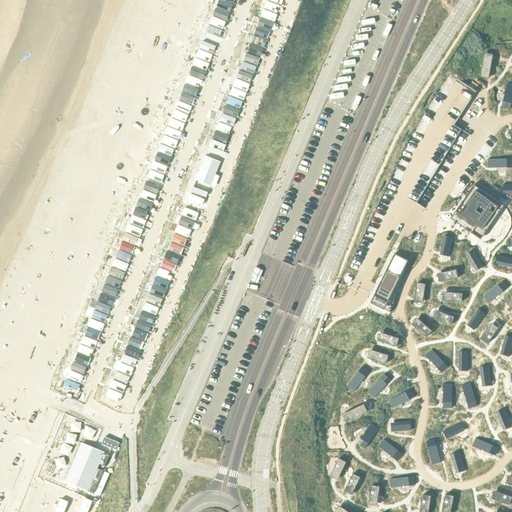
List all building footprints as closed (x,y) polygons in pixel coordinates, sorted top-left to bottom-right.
[(219,0),(212,23),(222,26),(221,29),(208,25),(206,31),(220,35),(225,19),(227,19),(232,0),(219,0)] [(256,72),(275,11),(262,8),(252,42),(249,42),(241,68),(256,72)] [(213,52),(216,45),(203,39),(200,46),(213,52)] [(489,79),(492,58),(484,56),(480,77),(489,79)] [(234,124),(252,73),(239,69),(230,95),(229,94),(220,119),(234,124)] [(185,73),(150,177),(164,182),(199,78),(185,73)] [(457,121),(476,91),(474,90),(459,81),(443,105),(443,115),(456,123),(457,121)] [(511,84),(507,84),(501,107),(510,109),(511,100),(511,84)] [(210,144),(224,149),(231,126),(217,121),(210,144)] [(218,167),(220,160),(205,155),(203,162),(218,167)] [(488,168),(511,167),(511,158),(488,159),(488,168)] [(146,181),(140,195),(153,200),(159,186),(146,181)] [(511,193),(511,184),(503,184),(503,193),(511,193)] [(189,199),(203,203),(207,191),(193,186),(189,199)] [(493,218),(501,207),(473,187),(467,196),(470,198),(459,214),(475,226),(473,229),(481,234),(493,218)] [(175,271),(197,211),(184,207),(175,232),(174,232),(161,266),(175,271)] [(448,257),(453,238),(444,236),(440,255),(448,257)] [(476,271),(484,267),(474,250),(466,254),(476,271)] [(384,310),(408,261),(395,254),(371,303),(384,310)] [(511,258),(498,255),(496,264),(511,267),(511,258)] [(106,273),(93,316),(107,320),(123,270),(111,266),(109,274),(106,273)] [(456,269),(440,273),(442,282),(458,278),(456,269)] [(155,277),(154,284),(167,287),(169,280),(155,277)] [(483,296),(489,303),(508,288),(502,281),(483,296)] [(425,284),(417,283),(414,299),(423,300),(425,284)] [(153,285),(150,291),(158,295),(161,289),(153,285)] [(462,293),(446,292),(445,301),(462,302),(462,293)] [(474,330),(485,314),(478,309),(466,325),(474,330)] [(454,317),(439,311),(436,319),(451,325),(454,317)] [(432,331),(420,320),(414,327),(426,338),(432,331)] [(82,342),(95,346),(101,328),(88,324),(82,342)] [(487,344),(497,331),(489,326),(480,339),(487,344)] [(132,327),(115,379),(112,378),(107,395),(120,400),(128,376),(131,377),(146,332),(132,327)] [(399,338),(383,333),(381,342),(396,347),(399,338)] [(500,354),(508,357),(511,344),(511,337),(505,335),(500,354)] [(72,368),(85,371),(92,346),(79,343),(78,351),(76,350),(72,368)] [(432,349),(425,355),(442,373),(448,367),(432,349)] [(386,364),(389,355),(373,350),(370,359),(386,364)] [(458,371),(467,371),(468,351),(459,351),(458,371)] [(491,386),(489,366),(480,367),(482,387),(491,386)] [(354,391),(369,372),(362,367),(347,386),(354,391)] [(70,369),(68,376),(80,379),(82,372),(70,369)] [(374,398),(390,380),(384,374),(367,392),(374,398)] [(78,384),(67,378),(65,383),(75,389),(78,384)] [(477,406),(470,383),(462,385),(468,409),(477,406)] [(443,408),(452,408),(452,384),(443,384),(443,408)] [(393,408),(414,397),(410,389),(389,400),(393,408)] [(368,412),(364,404),(352,410),(345,413),(349,421),(368,412)] [(503,431),(511,427),(504,409),(496,412),(503,431)] [(391,432),(411,430),(410,422),(390,423),(391,432)] [(461,423),(443,431),(446,440),(464,431),(461,423)] [(371,424),(357,444),(364,449),(378,429),(371,424)] [(105,435),(101,443),(117,449),(120,441),(105,435)] [(472,446),(494,456),(498,448),(476,438),(472,446)] [(378,446),(397,462),(403,455),(384,439),(378,446)] [(434,439),(426,442),(432,465),(441,462),(434,439)] [(75,449),(59,489),(84,500),(101,461),(75,449)] [(459,452),(450,455),(456,474),(465,471),(459,452)] [(346,462),(338,458),(331,473),(339,477),(346,462)] [(352,473),(345,488),(353,492),(360,477),(352,473)] [(391,488),(415,485),(414,476),(390,479),(391,488)] [(41,495),(45,484),(38,481),(33,492),(41,495)] [(380,486),(371,485),(369,502),(377,503),(380,486)] [(511,498),(511,496),(497,491),(494,500),(510,505),(511,498)] [(422,494),(420,511),(427,511),(428,511),(431,496),(422,494)] [(450,511),(454,496),(445,494),(442,510),(449,511),(450,511)]
